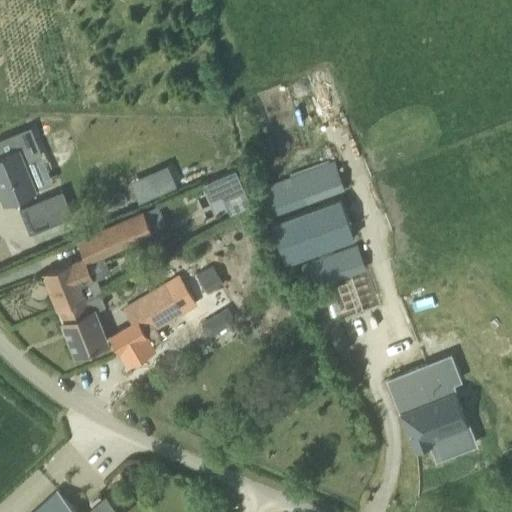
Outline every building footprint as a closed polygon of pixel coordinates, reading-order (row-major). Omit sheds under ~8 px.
[(0,187),(6,201),(33,190),(22,163),(25,161),(41,153),(35,141),(0,155),(0,187)] [(270,216),(345,189),(335,161),(260,188),(270,216)] [(235,168),(204,182),(212,200),(222,195),(243,186),(235,168)] [(271,223),(286,262),(355,237),(340,198),(271,223)] [(148,212),(81,241),(90,261),(156,232),(148,212)] [(358,245),(301,265),(309,289),(366,269),(358,245)] [(74,263),(73,261),(45,272),(58,307),(102,290),(96,276),(90,279),(82,259),(74,263)] [(213,263),(198,273),(209,291),(225,281),(213,263)] [(163,339),(153,322),(181,305),(168,282),(128,306),(136,320),(112,335),(130,365),(156,350),(153,345),(163,339)] [(439,288),(407,300),(418,329),(451,316),(439,288)] [(102,290),(58,307),(59,308),(58,308),(76,353),(107,341),(93,306),(92,307),(91,305),(89,306),(86,298),(103,292),(102,290)] [(229,306),(213,315),(222,329),(237,320),(229,306)] [(435,454),(474,441),(457,388),(474,383),(455,325),(420,337),(433,379),(409,386),(403,365),(385,371),(391,391),(404,387),(410,406),(401,409),(414,448),(432,443),(435,454)] [(33,511),(70,511),(75,508),(59,489),(33,511)] [(122,511),(107,495),(88,511),(122,511)]
